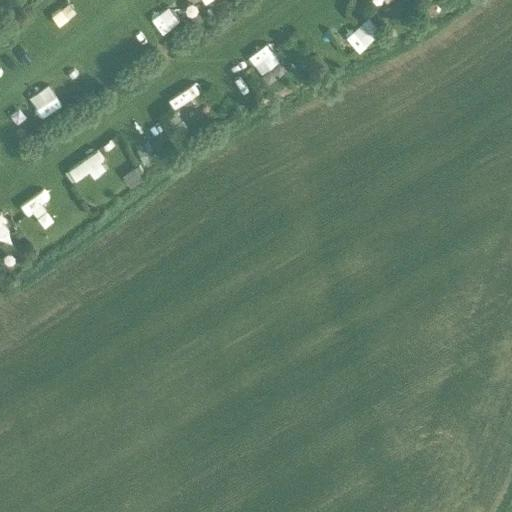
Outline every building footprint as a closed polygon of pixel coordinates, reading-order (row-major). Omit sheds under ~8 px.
[(197,23),(205,18),(200,11),(192,17),(197,23)] [(316,72),(321,69),(315,57),(309,60),(316,72)] [(174,108),(165,114),(168,119),(178,114),(174,108)] [(101,161),(105,158),(98,148),(68,168),(75,179),(88,169),(93,177),(106,168),(101,161)] [(0,231),(8,226),(0,214),(0,231)]
